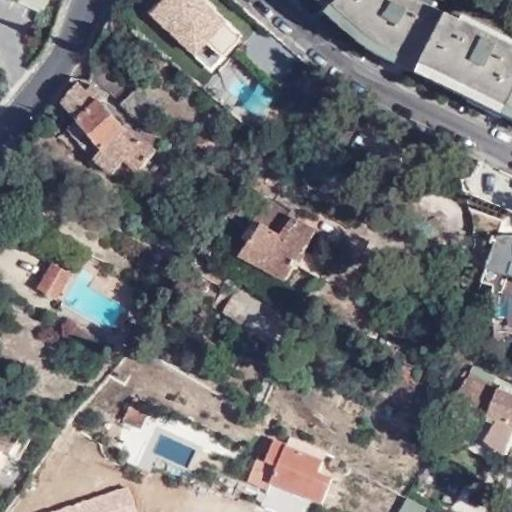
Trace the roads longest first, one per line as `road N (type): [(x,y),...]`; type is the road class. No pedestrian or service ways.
road 1 (residential): [(511,150),(316,45),(266,0)]
road 2 (residential): [(0,138),(52,71),(91,0)]
